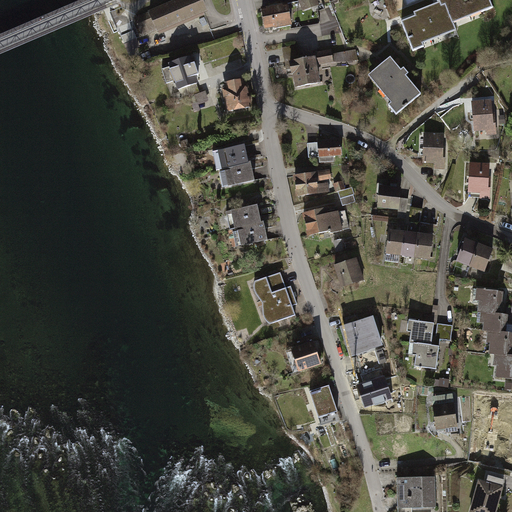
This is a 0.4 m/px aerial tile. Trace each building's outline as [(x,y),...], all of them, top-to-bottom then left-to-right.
[(205,12),(200,0),(183,0),(137,19),(144,37),(205,12)] [(318,0),(300,0),(304,10),(320,4),(318,0)] [(406,22),(416,48),(460,32),(457,23),(496,9),(492,0),(443,0),(444,2),(419,12),(421,16),(406,22)] [(290,3),(263,8),(267,30),(294,25),(290,3)] [(120,29),(123,45),(137,42),(133,26),(120,29)] [(299,44),(282,47),(288,74),(294,72),(297,89),(323,83),(320,68),(353,61),(351,51),(333,55),(332,50),(301,56),(299,44)] [(203,82),(194,57),(164,67),(170,84),(178,81),(181,90),(203,82)] [(395,57),(370,76),(401,115),(425,96),(395,57)] [(230,90),(225,91),(230,112),(255,107),(250,86),(245,87),(243,80),(229,83),(230,90)] [(200,106),(210,102),(207,95),(198,98),(200,106)] [(493,101),(474,103),(477,134),(496,132),(493,101)] [(447,135),(425,135),(424,165),(447,165),(447,135)] [(345,141),(308,142),(309,160),(345,159),(345,141)] [(216,192),(257,181),(255,172),(251,155),(248,145),(218,152),(223,172),(212,175),(216,192)] [(493,166),(471,166),(471,195),(493,195),(493,166)] [(332,171),(295,175),(297,195),(334,191),(332,171)] [(403,188),(381,186),(379,207),(399,209),(398,220),(409,221),(412,200),(402,199),(403,188)] [(354,189),(340,192),(344,207),(357,204),(354,189)] [(264,213),(262,205),(228,213),(232,232),(241,230),(245,246),(271,240),(268,230),(264,213)] [(329,207),(304,212),(309,237),(349,228),(345,211),(331,214),(329,207)] [(399,231),(392,230),(389,255),(433,260),(436,236),(429,235),(413,233),(399,231)] [(474,244),(467,241),(458,263),(484,273),(493,251),(487,249),(474,244)] [(502,271),(511,274),(511,256),(508,255),(502,271)] [(359,257),(336,264),(343,288),(366,281),(359,257)] [(265,317),(272,325),(297,316),(282,274),(257,283),(256,291),(264,304),(265,317)] [(503,292),(479,289),(478,299),(484,300),(481,321),(487,321),(485,332),(492,333),(490,352),(496,353),(495,361),(501,361),(499,378),(511,379),(511,354),(511,355),(511,354),(511,331),(507,331),(508,322),(509,315),(501,314),(502,303),(503,292)] [(375,317),(343,327),(353,358),(385,348),(375,317)] [(425,322),(410,320),(409,332),(414,333),(411,355),(419,356),(417,367),(438,370),(442,340),(452,341),(454,326),(440,324),(425,322)] [(293,350),(301,373),(324,365),(317,342),(293,350)] [(385,377),(357,386),(365,410),(393,400),(385,377)] [(339,412),(331,386),(312,393),(320,418),(339,412)] [(454,392),(434,395),(439,429),(449,427),(450,434),(460,433),(454,392)] [(511,445),(511,401),(491,399),(483,460),(509,464),(511,445)] [(405,426),(381,428),(385,459),(409,457),(405,426)] [(481,480),(472,511),(496,511),(505,480),(491,476),(490,483),(481,480)] [(438,511),(438,478),(399,478),(399,511),(438,511)]
